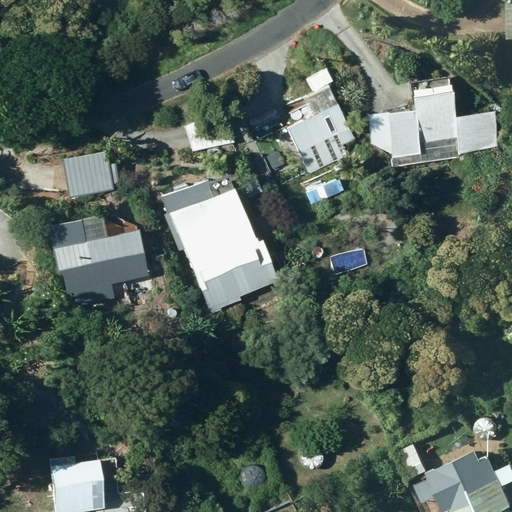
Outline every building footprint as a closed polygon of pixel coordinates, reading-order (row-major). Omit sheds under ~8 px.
[(406,110),(412,147),(432,144),(433,151),(454,148),(447,104),(406,110)] [(333,105),(287,128),(304,164),(351,141),(333,105)] [(206,110),(188,117),(200,146),(232,133),(224,114),(210,120),(206,110)] [(264,124),(249,128),(254,144),(269,138),(264,124)] [(107,141),(61,148),(68,191),(114,184),(107,141)] [(345,186),(337,170),(303,188),(311,203),(345,186)] [(238,183),(253,214),(267,207),(252,177),(238,183)] [(204,312),(275,281),(257,241),(250,244),(226,190),(163,218),(204,312)] [(103,236),(99,217),(44,228),(53,277),(58,276),(62,294),(145,278),(136,230),(103,236)] [(118,304),(118,314),(131,314),(131,303),(118,304)] [(166,311),(167,319),(175,318),(175,311),(166,311)] [(233,329),(219,336),(225,349),(240,341),(233,329)] [(426,475),(442,511),(503,511),(510,509),(486,458),(478,462),(474,453),(426,475)] [(112,459),(44,468),(49,511),(92,511),(102,511),(99,489),(115,487),(112,459)]
